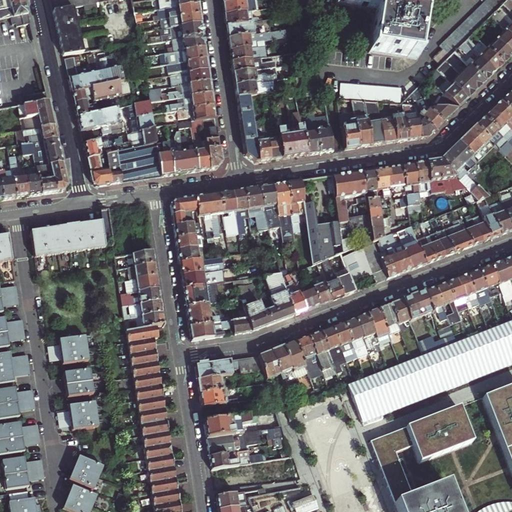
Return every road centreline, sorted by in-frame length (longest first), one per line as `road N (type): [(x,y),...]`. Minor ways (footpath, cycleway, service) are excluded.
road 1 (residential): [(511,244),(249,349),(179,359)]
road 2 (tertiary): [(233,181),(435,148),(511,75)]
road 3 (residential): [(12,214),(54,490)]
road 4 (residential): [(84,203),(38,0)]
road 5 (residential): [(208,0),(233,181)]
road 6 (residential): [(152,193),(179,359)]
road 7 (residential): [(179,359),(202,511)]
